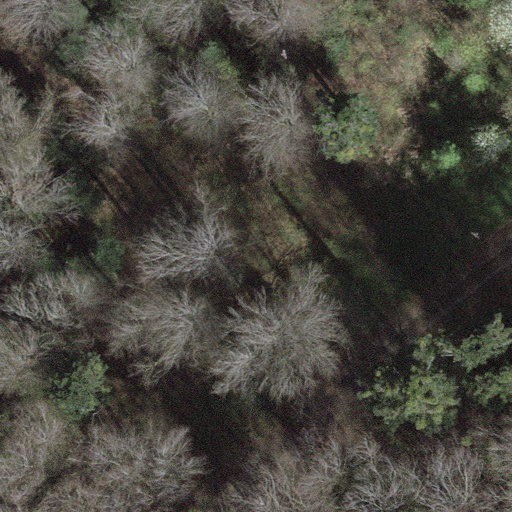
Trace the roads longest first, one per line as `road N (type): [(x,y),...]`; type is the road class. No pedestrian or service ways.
road 1 (track): [(219,511),(322,398),(511,243)]
road 2 (track): [(322,398),(367,428),(426,434),(475,431),(511,416)]
